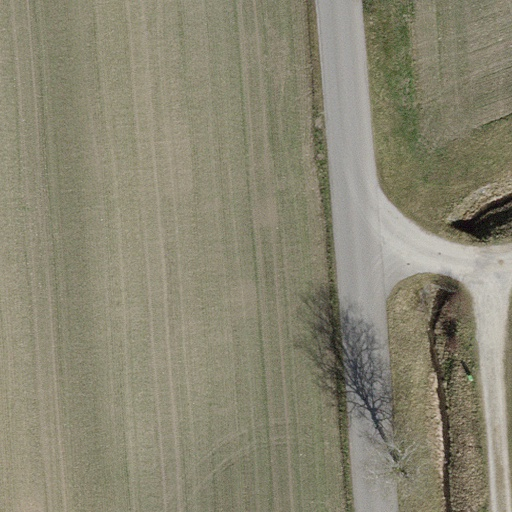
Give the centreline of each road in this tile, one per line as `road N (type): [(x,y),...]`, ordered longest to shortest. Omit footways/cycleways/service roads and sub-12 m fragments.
road 1 (unclassified): [(378,511),(340,0)]
road 2 (track): [(485,272),(502,511)]
road 3 (track): [(485,272),(358,242)]
